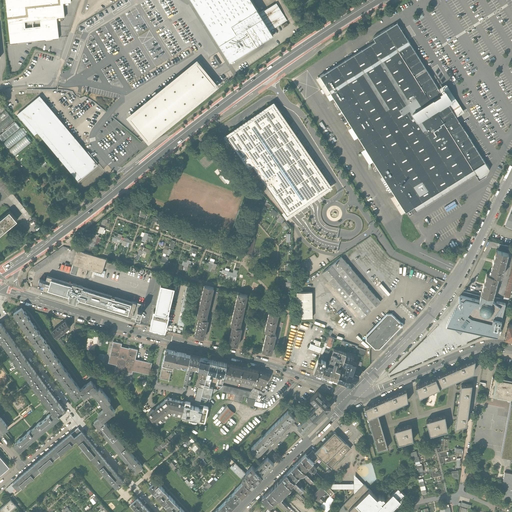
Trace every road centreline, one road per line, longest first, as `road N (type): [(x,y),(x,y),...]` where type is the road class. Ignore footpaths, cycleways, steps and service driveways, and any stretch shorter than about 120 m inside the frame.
road 1 (secondary): [(15,264),(377,0)]
road 2 (residential): [(20,295),(353,395)]
road 3 (residential): [(511,172),(444,297),(353,395)]
road 4 (residential): [(353,395),(483,346),(511,348)]
road 5 (residential): [(353,395),(238,511)]
road 6 (residential): [(0,309),(77,419)]
road 7 (residential): [(77,419),(159,511)]
